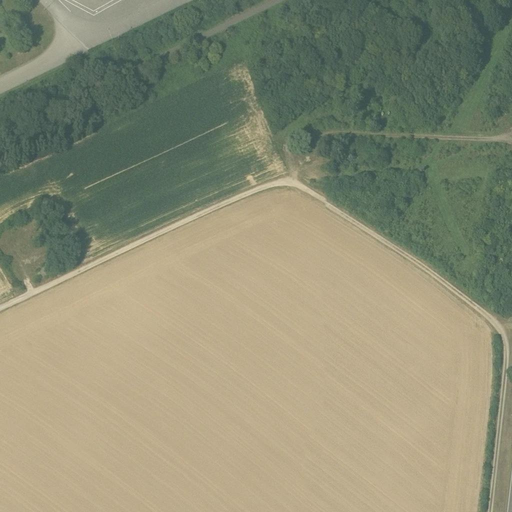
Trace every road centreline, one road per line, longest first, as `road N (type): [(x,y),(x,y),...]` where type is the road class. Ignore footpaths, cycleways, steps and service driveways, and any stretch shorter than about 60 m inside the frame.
road 1 (track): [(286,183),(500,349),(510,383),(495,511)]
road 2 (track): [(0,321),(286,183)]
road 3 (track): [(511,142),(320,134),(286,183)]
